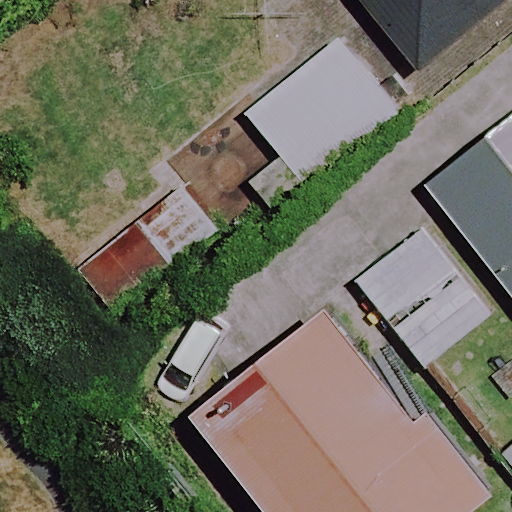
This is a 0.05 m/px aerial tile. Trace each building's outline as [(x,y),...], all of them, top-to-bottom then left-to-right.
[(511,0),(375,0),(438,76),(511,14),(511,0)] [(402,110),(358,44),(261,109),(305,175),(402,110)] [(511,131),(441,186),(511,279),(511,131)] [(499,316),(430,229),(366,281),(435,367),(499,316)] [(483,511),(507,493),(353,304),(212,418),(288,511),(483,511)]
